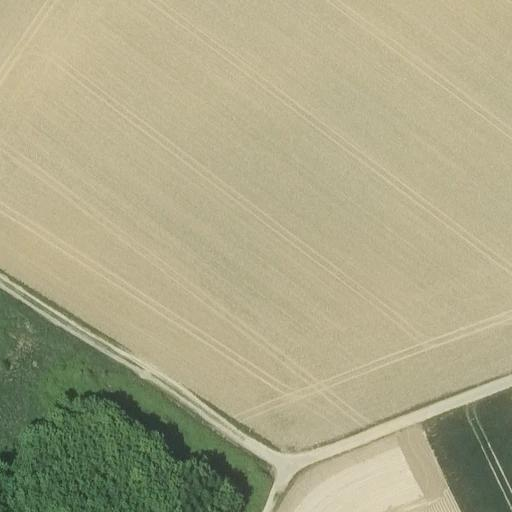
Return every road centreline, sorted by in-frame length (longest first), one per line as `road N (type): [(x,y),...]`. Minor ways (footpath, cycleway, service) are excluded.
road 1 (track): [(282,469),(0,281)]
road 2 (track): [(282,469),(511,382)]
